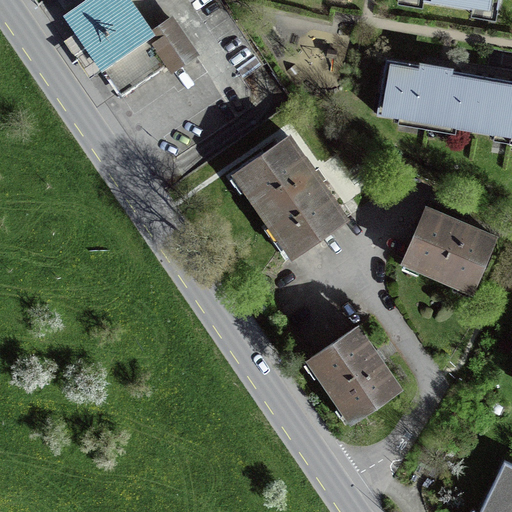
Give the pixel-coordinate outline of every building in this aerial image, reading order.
[(115,78),(128,99),(172,70),(179,80),(205,62),(179,23),(162,34),(137,0),(98,0),(72,19),(115,78)] [(434,0),(494,10),(495,0),(434,0)] [(378,113),(511,137),(511,82),(435,69),(388,60),(378,113)] [(290,141),(232,184),(290,262),(348,220),(290,141)] [(425,207),(400,266),(475,297),(499,238),(425,207)] [(358,327),(306,364),(352,428),(404,391),(358,327)] [(511,511),(511,470),(505,467),(483,511),(476,511),(475,511),(474,511),(511,511)]
